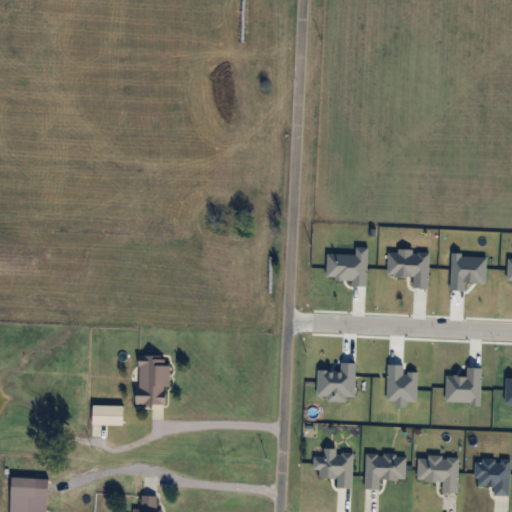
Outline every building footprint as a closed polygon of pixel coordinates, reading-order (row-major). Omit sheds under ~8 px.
[(131,351),(130,399),(162,400),(163,352),(131,351)] [(87,399),(87,419),(120,420),(120,400),(87,399)] [(318,445),(318,454),(309,454),(309,466),(315,466),(315,475),(332,476),(332,484),(348,484),(348,446),(318,445)] [(359,450),(359,483),(376,484),(376,472),(402,472),(402,451),(359,450)] [(412,454),(411,476),(439,477),(438,486),(453,486),(454,456),(412,454)] [(468,456),(507,455),(508,492),(489,492),(489,480),(475,480),(475,472),(469,473),(468,456)] [(49,511),(50,478),(13,477),(12,511),(49,511)] [(159,511),(159,495),(144,495),(144,510),(134,510),(133,511),(159,511)]
